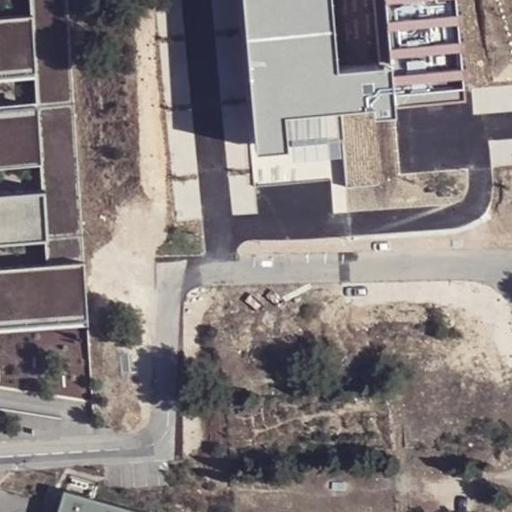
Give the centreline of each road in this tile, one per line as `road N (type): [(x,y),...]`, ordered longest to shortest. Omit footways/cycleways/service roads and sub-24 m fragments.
road 1 (unclassified): [(223,267),(201,267),(170,294),(166,420),(148,439),(130,450),(0,458)]
road 2 (unclassified): [(511,262),(223,267)]
road 3 (unclassified): [(223,267),(199,0)]
